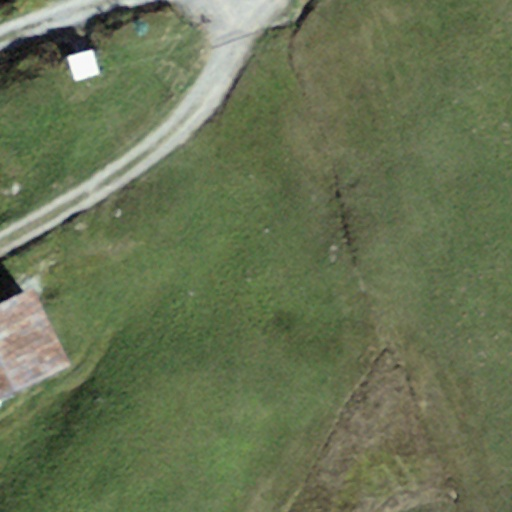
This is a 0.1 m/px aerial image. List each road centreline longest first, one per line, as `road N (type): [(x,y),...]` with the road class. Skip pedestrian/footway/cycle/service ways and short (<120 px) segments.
road 1 (track): [(257,0),(218,80),(126,175),(0,247)]
road 2 (track): [(0,44),(128,0)]
